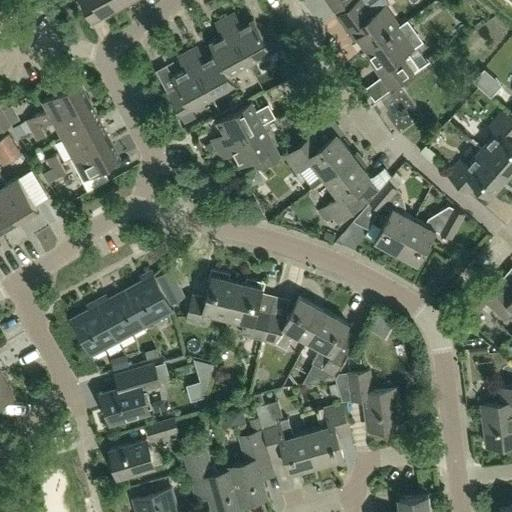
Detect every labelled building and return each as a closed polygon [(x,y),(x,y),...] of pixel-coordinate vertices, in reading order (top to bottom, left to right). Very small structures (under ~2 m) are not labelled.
[(122,3),(120,0),(80,0),(93,23),(105,16),(103,14),(122,3)] [(328,0),(335,10),(349,0),(328,0)] [(368,48),(400,25),(385,4),(384,5),(380,0),(356,0),(338,13),(351,31),(354,28),(368,48)] [(226,18),(250,63),(283,46),(271,24),(261,29),(255,18),(242,25),(236,13),(226,18)] [(230,74),(250,63),(226,18),(216,23),(223,35),(211,41),(235,85),(236,85),(230,74)] [(408,19),(400,25),(368,48),(382,68),(379,70),(392,88),(414,72),(402,55),(423,40),(408,19)] [(213,97),(235,85),(211,41),(210,42),(216,53),(205,58),(199,46),(189,52),(213,97)] [(181,114),(213,97),(189,52),(180,56),(186,68),(174,75),(180,86),(169,92),(181,114)] [(54,117),(89,99),(78,78),(43,97),(49,107),(27,119),(14,126),(19,135),(32,128),(32,129),(42,124),(54,117)] [(64,137),(100,118),(89,99),(54,117),(64,137)] [(394,106),(401,127),(421,120),(414,99),(394,106)] [(218,149),(264,125),(252,102),(219,120),(225,132),(212,139),(218,149)] [(0,130),(12,123),(0,103),(0,130)] [(482,149),(509,173),(511,169),(511,113),(507,109),(491,127),(497,132),(482,149)] [(74,155),(110,137),(100,118),(64,137),(74,155)] [(42,124),(32,129),(38,139),(47,134),(42,124)] [(264,125),(218,149),(223,158),(236,151),(243,164),(253,158),(258,168),(280,156),(264,125)] [(0,159),(3,164),(22,153),(10,131),(0,137),(0,159)] [(325,177),(354,154),(336,133),(323,143),(315,133),(286,155),(297,170),(298,169),(311,187),(324,176),(325,177)] [(110,137),(74,155),(85,175),(120,157),(110,137)] [(491,194),(509,173),(482,149),(467,166),(460,160),(448,175),(466,192),(476,180),(491,194)] [(367,198),(377,190),(378,189),(371,177),(364,168),(369,164),(358,151),(354,154),(325,177),(340,195),(318,212),(326,222),(334,216),(338,221),(367,198)] [(46,158),(51,168),(62,162),(57,152),(46,158)] [(62,162),(51,168),(56,177),(67,172),(62,162)] [(0,185),(0,187),(20,220),(40,209),(19,175),(6,182),(0,185)] [(369,201),(353,219),(369,228),(379,209),(380,210),(383,205),(392,210),(376,239),(398,251),(416,218),(405,213),(402,191),(388,178),(378,189),(377,190),(368,200),(369,201)] [(0,228),(2,231),(20,220),(0,187),(0,228)] [(416,218),(398,251),(420,263),(438,230),(453,238),(465,212),(454,207),(453,209),(448,206),(430,218),(427,225),(416,218)] [(511,267),(483,300),(505,318),(511,310),(511,267)] [(211,278),(206,298),(193,294),(186,319),(209,325),(212,313),(228,317),(237,280),(229,278),(231,272),(212,268),(209,278),(211,278)] [(171,269),(157,277),(171,303),(185,296),(171,269)] [(126,289),(145,323),(172,308),(151,270),(141,276),(143,280),(126,289)] [(264,339),(270,314),(257,310),(262,292),(263,292),(266,282),(247,278),(246,282),(237,280),(228,317),(245,321),(242,333),(264,339)] [(118,338),(145,323),(126,289),(109,299),(107,294),(97,300),(118,338)] [(309,339),(325,310),(300,296),(288,319),(285,317),(270,314),(264,339),(264,340),(277,343),(288,349),(297,332),(309,339)] [(91,353),(118,338),(97,300),(87,305),(89,309),(72,319),(91,353)] [(325,310),(309,339),(321,346),(312,362),(334,374),(346,351),(336,346),(349,323),(325,310)] [(213,362),(193,356),(200,379),(205,395),(205,394),(213,362)] [(160,384),(153,363),(115,374),(119,387),(102,392),(111,421),(148,410),(142,389),(160,384)] [(372,388),(369,368),(347,371),(351,398),(365,397),(369,429),(400,425),(395,385),(372,388)] [(0,373),(0,402),(15,393),(2,372),(0,373)] [(488,445),(511,442),(511,383),(498,385),(500,403),(483,405),(488,445)] [(317,464),(307,430),(294,434),(289,417),(276,421),(270,399),(256,403),(259,414),(271,455),(284,452),(290,471),(317,464)] [(307,430),(317,464),(343,456),(337,436),(352,432),(343,402),(316,409),(321,426),(307,430)] [(242,502),(268,495),(263,478),(276,474),(271,455),(259,414),(249,417),(253,431),(238,435),(246,460),(230,465),(242,506),(243,506),(242,502)] [(151,437),(179,428),(175,415),(147,422),(151,437)] [(117,474),(153,464),(146,438),(110,448),(117,474)] [(214,511),(220,511),(242,506),(230,465),(228,465),(229,468),(215,472),(207,448),(186,454),(185,458),(197,500),(210,496),(214,511)] [(178,511),(171,487),(134,497),(138,511),(178,511)] [(399,497),(401,511),(429,511),(427,493),(399,497)]
